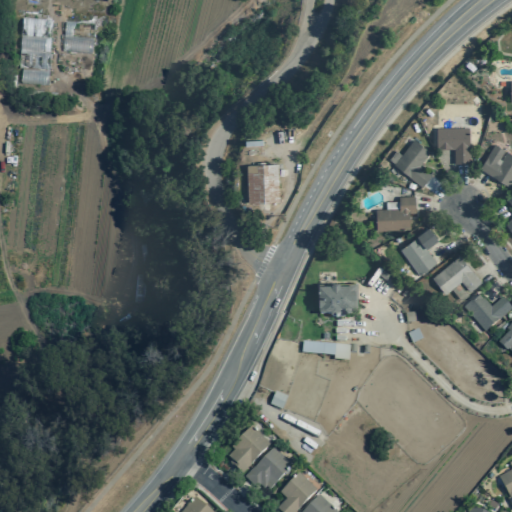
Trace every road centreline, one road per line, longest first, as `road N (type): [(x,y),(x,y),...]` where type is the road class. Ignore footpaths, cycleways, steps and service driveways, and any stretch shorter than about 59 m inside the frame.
road 1 (secondary): [(284,272),(397,104),(505,0)]
road 2 (residential): [(284,272),(238,246),(220,202),(216,152),(238,113),(306,49),(327,0)]
road 3 (secondary): [(475,0),(345,145),(284,272)]
road 4 (secondary): [(137,511),(237,374),(284,272)]
road 5 (track): [(411,0),(367,42),(302,144),(279,208)]
